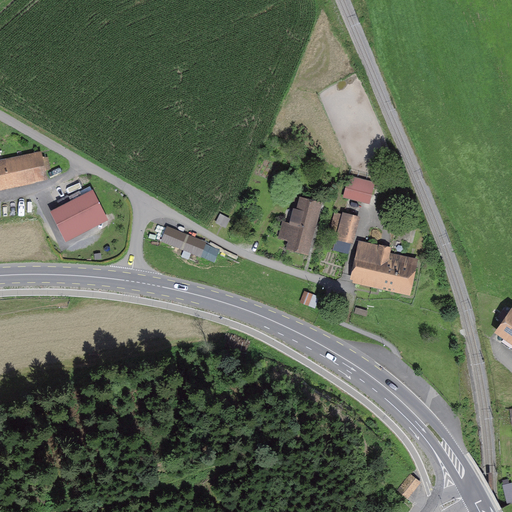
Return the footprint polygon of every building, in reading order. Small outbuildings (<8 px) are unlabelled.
[(0,131),(0,175),(25,199),(47,176),(0,131)] [(373,182),(346,176),(341,195),(369,201),(373,182)] [(91,189),(48,211),(64,241),(106,220),(91,189)] [(321,204),(296,198),(284,249),(309,255),(321,204)] [(358,216),(341,211),(334,237),(351,242),(358,216)] [(230,219),(220,214),(215,223),(225,228),(230,219)] [(167,226),(161,241),(200,257),(206,242),(167,226)] [(357,240),(348,281),(408,294),(416,259),(388,253),(389,247),(357,240)] [(511,310),(509,308),(493,332),(511,345),(511,310)] [(408,472),(395,486),(404,495),(417,480),(408,472)]
